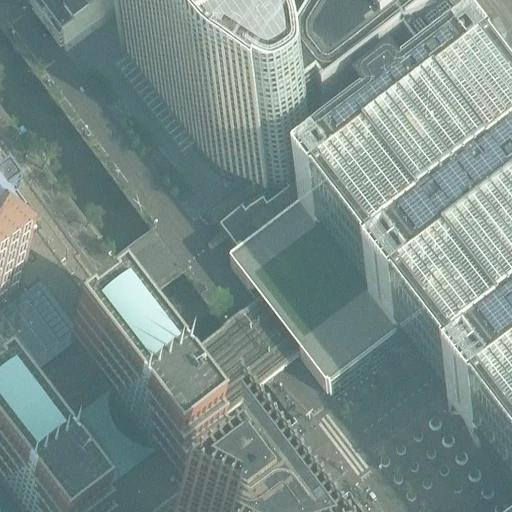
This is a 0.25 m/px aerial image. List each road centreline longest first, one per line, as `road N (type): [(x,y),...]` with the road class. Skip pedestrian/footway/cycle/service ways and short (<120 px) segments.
road 1 (residential): [(391,511),(228,295),(174,237)]
road 2 (residential): [(174,237),(0,1)]
road 3 (residential): [(102,292),(269,511)]
road 4 (residential): [(0,152),(102,292)]
